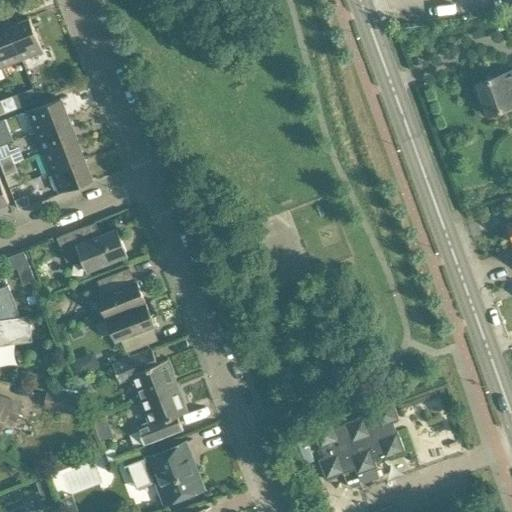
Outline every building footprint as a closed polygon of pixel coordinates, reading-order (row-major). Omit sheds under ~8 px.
[(14,10),(5,14),(22,58),(43,50),(29,17),(18,22),(14,10)] [(22,58),(5,14),(0,15),(0,61),(2,66),(22,58)] [(487,114),(511,105),(511,70),(476,83),(477,86),(474,89),(477,97),(481,98),(487,114)] [(28,110),(36,131),(69,118),(61,97),(28,110)] [(77,138),(69,118),(36,131),(43,151),(77,138)] [(85,159),(77,138),(43,151),(51,172),(85,159)] [(0,158),(0,162),(2,167),(14,163),(11,154),(0,158)] [(93,179),(85,159),(51,172),(59,192),(93,179)] [(17,171),(14,163),(2,167),(5,176),(17,171)] [(0,179),(0,204),(9,201),(0,179)] [(30,203),(26,194),(14,199),(17,207),(30,203)] [(57,237),(66,261),(81,255),(87,270),(127,255),(116,228),(91,239),(86,226),(57,237)] [(40,246),(30,250),(33,258),(43,254),(40,246)] [(97,295),(106,318),(145,303),(136,279),(134,280),(129,267),(97,280),(102,293),(97,295)] [(0,319),(8,318),(11,317),(20,316),(8,284),(0,287),(0,319)] [(155,326),(145,303),(106,318),(115,341),(121,339),(126,352),(158,339),(153,327),(155,326)] [(0,342),(7,342),(11,341),(10,331),(8,318),(0,319),(0,342)] [(131,377),(140,399),(174,386),(170,377),(174,376),(167,358),(157,362),(151,348),(112,363),(119,381),(131,377)] [(61,392),(83,397),(79,385),(63,383),(61,392)] [(177,395),(174,386),(140,399),(149,422),(137,426),(144,445),(183,430),(178,415),(188,411),(181,393),(177,395)] [(72,411),(75,396),(48,390),(45,406),(72,411)] [(0,438),(8,441),(22,404),(5,398),(4,401),(0,399),(0,438)] [(384,458),(404,450),(397,430),(390,433),(386,424),(399,419),(392,399),(372,406),(374,413),(365,416),(364,415),(344,422),(345,423),(335,427),(333,420),(313,428),(320,448),(321,447),(324,457),(318,459),(325,479),(355,469),(356,471),(357,474),(377,467),(376,464),(375,460),(384,457),(384,458)] [(146,458),(129,464),(138,487),(155,481),(164,503),(202,489),(194,469),(190,471),(186,460),(192,458),(186,441),(146,457),(146,458)]
